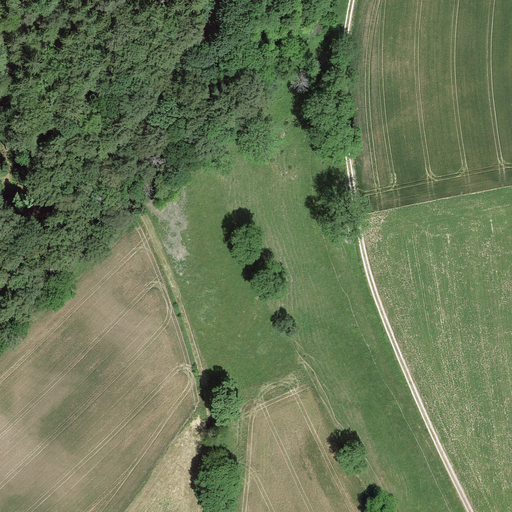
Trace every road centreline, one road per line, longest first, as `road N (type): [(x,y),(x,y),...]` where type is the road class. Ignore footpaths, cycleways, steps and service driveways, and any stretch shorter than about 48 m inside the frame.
road 1 (track): [(352,0),(341,91),(370,280),(470,511)]
road 2 (track): [(0,239),(129,126),(217,0)]
